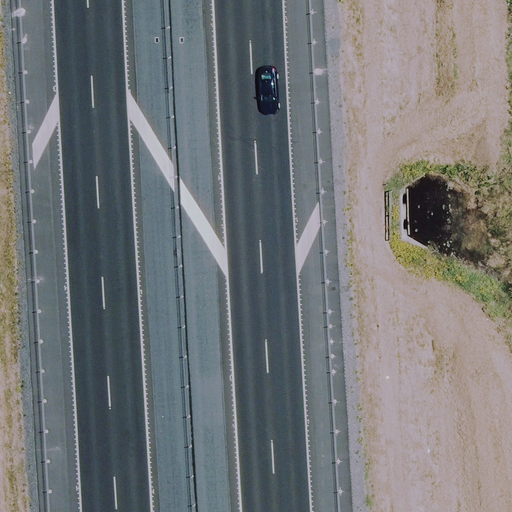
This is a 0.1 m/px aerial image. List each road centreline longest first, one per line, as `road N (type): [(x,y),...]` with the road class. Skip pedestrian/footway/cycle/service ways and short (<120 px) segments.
road 1 (motorway): [(248,0),(277,511)]
road 2 (motorway): [(117,511),(89,0)]
